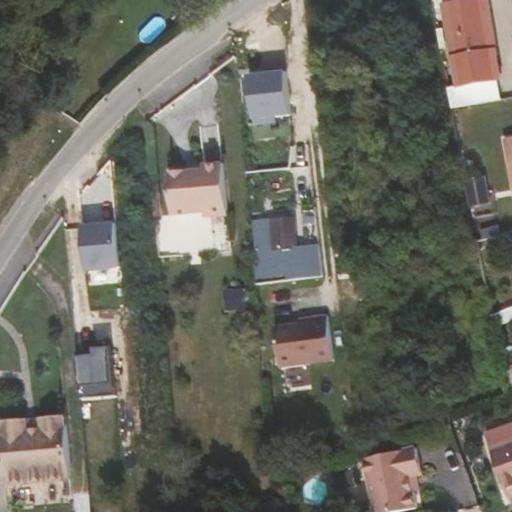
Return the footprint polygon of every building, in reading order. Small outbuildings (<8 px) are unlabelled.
[(456,84),(496,77),(497,76),(482,0),(469,0),(442,6),(456,84)] [(261,35),(242,38),(243,54),(238,54),(239,70),(263,69),(261,35)] [(446,85),(451,108),(499,99),(496,77),(456,84),(446,85)] [(511,136),(503,137),(511,177),(511,136)] [(202,174),(170,176),(173,218),(202,216),(203,221),(216,220),(212,169),(203,170),(202,174)] [(212,169),(216,220),(226,219),(221,169),(212,169)] [(292,220),(254,222),(256,251),(252,251),(254,275),(285,273),(283,248),(295,247),(292,220)] [(122,222),(87,224),(90,271),(126,269),(122,222)] [(316,327),(281,333),(286,355),(277,357),(279,371),(324,363),(316,327)] [(115,350),(80,353),(84,400),(119,397),(115,350)] [(345,375),(327,379),(331,413),(351,410),(345,375)] [(511,416),(482,427),(487,441),(511,432),(511,416)] [(64,423),(11,428),(17,507),(70,502),(64,423)] [(17,507),(11,428),(0,428),(0,433),(6,508),(17,507)] [(511,432),(487,441),(507,499),(511,497),(511,432)] [(402,475),(408,473),(414,470),(405,445),(355,463),(372,511),(394,511),(413,506),(407,490),(402,475)] [(412,488),(408,473),(402,475),(407,490),(412,488)]
